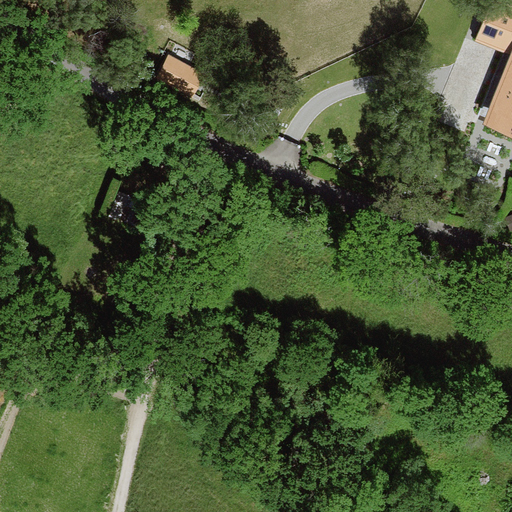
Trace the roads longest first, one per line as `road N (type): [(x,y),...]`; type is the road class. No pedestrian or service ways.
road 1 (residential): [(0,12),(80,70),(209,142),(511,259)]
road 2 (track): [(118,511),(209,142)]
